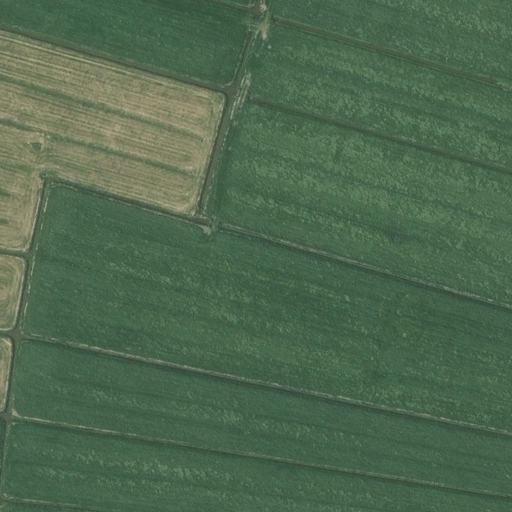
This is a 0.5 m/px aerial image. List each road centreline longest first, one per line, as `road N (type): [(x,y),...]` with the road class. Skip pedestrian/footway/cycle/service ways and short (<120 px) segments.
road 1 (tertiary): [(324,463),(378,304),(0,204)]
road 2 (tertiary): [(0,474),(324,463)]
